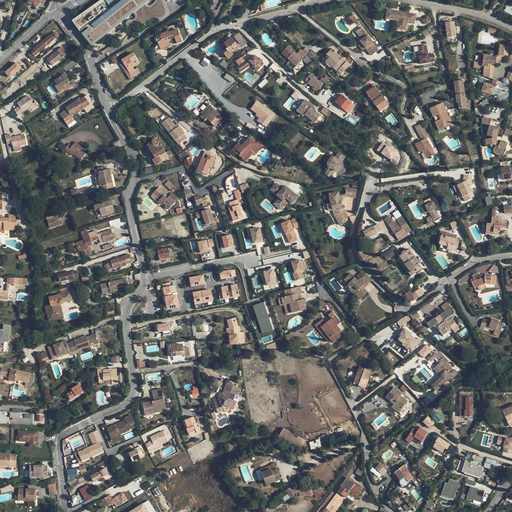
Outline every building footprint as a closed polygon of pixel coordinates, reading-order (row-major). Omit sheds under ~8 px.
[(100,0),(71,21),(90,47),(137,9),(146,2),(151,0),(100,0)] [(396,11),(387,9),(386,18),(394,20),(395,18),(399,18),(398,21),(397,29),(406,30),(407,23),(408,19),(414,21),(415,14),(403,12),(402,14),(396,13),(396,11)] [(353,14),(349,17),(354,23),(357,21),(353,14)] [(456,37),(455,21),(445,22),(446,38),(456,37)] [(361,27),(356,31),(361,39),(363,41),(362,43),(366,49),(371,55),(378,50),(361,27)] [(176,30),(173,31),(168,33),(168,31),(160,34),(161,37),(160,38),(161,41),(158,43),(160,49),(170,46),(168,39),(174,37),(176,43),(182,41),(177,29),(176,30)] [(27,55),(32,60),(34,63),(37,60),(34,56),(47,45),(54,39),(59,35),(55,31),(51,35),(50,35),(33,49),(34,50),(27,55)] [(239,33),(234,37),(240,44),(241,43),(243,45),(246,43),(239,33)] [(232,37),(224,43),(228,48),(226,49),(227,50),(223,53),(228,59),(233,55),(231,52),(237,48),(236,47),(237,47),(235,44),(236,43),(232,37)] [(418,51),(421,64),(430,62),(430,61),(436,60),(434,54),(428,55),(427,50),(429,50),(428,44),(420,46),(421,51),(418,51)] [(509,46),(500,45),(499,55),(496,57),(483,55),(482,66),(485,66),(483,76),(492,79),(494,65),(494,62),(503,56),(506,56),(507,56),(509,46)] [(288,46),(281,53),(291,61),(296,66),(306,55),(301,50),(297,54),(288,46)] [(52,65),(63,57),(67,53),(64,50),(62,47),(47,59),(52,65)] [(73,52),(68,47),(64,50),(67,53),(69,55),(73,52)] [(310,51),(306,47),(302,51),(307,55),(310,51)] [(333,68),(337,64),(342,59),(338,55),(332,49),(327,55),(328,56),(330,58),(328,59),(326,61),(333,68)] [(317,55),(312,50),(310,51),(307,55),(312,60),(317,55)] [(133,53),(122,60),(123,63),(132,78),(140,73),(137,68),(134,70),(133,67),(139,63),(133,53)] [(165,60),(159,53),(155,56),(161,63),(165,60)] [(255,55),(237,67),(241,73),(250,66),(256,72),(264,65),(255,55)] [(388,56),(381,61),(384,65),(391,60),(388,56)] [(503,56),(494,62),(494,65),(506,56),(503,56)] [(220,63),(224,67),(227,65),(228,64),(225,59),(220,63)] [(4,71),(8,78),(22,68),(17,62),(4,71)] [(132,78),(123,63),(120,65),(129,79),(132,78)] [(345,76),(351,70),(348,68),(342,74),(345,76)] [(65,74),(54,81),(57,84),(55,86),(60,92),(66,88),(66,89),(72,85),(75,83),(72,80),(70,81),(65,74)] [(226,74),(224,77),(232,82),(234,78),(226,74)] [(319,82),(311,74),(305,80),(313,88),(312,89),(316,92),(323,84),(320,81),(319,82)] [(265,79),(259,85),(261,87),(267,81),(265,79)] [(466,103),(463,80),(453,81),(456,103),(458,103),(459,109),(466,108),(466,103)] [(480,91),(492,95),(495,85),(483,82),(480,91)] [(366,93),(368,96),(380,111),(388,104),(375,86),(366,93)] [(291,96),(296,100),(300,96),(295,91),(291,96)] [(18,115),(30,107),(34,104),(33,103),(28,95),(17,103),(19,106),(14,110),(18,115)] [(92,103),(87,95),(85,97),(84,97),(81,99),(79,101),(78,99),(66,108),(67,109),(64,112),(60,114),(65,121),(72,117),(72,115),(77,111),(78,113),(84,108),(87,112),(94,107),(91,103),(92,103)] [(341,95),(335,102),(345,110),(351,103),(341,95)] [(312,105),(305,100),(298,109),(304,114),(315,123),(321,116),(314,110),(310,107),(312,105)] [(33,103),(34,104),(30,107),(32,110),(38,106),(35,101),(33,103)] [(200,113),(209,104),(206,101),(197,111),(200,113)] [(257,101),(251,109),(257,113),(262,117),(259,122),(265,127),(275,114),(257,101)] [(443,103),(439,105),(439,106),(432,109),(435,116),(438,115),(439,114),(441,119),(440,120),(436,121),(439,128),(446,125),(446,127),(452,125),(448,116),(447,117),(444,112),(446,111),(443,103)] [(207,119),(209,121),(215,127),(223,118),(216,111),(209,104),(200,113),(202,115),(200,117),(205,121),(206,120),(207,119)] [(356,108),(352,113),(358,117),(362,112),(356,108)] [(72,117),(65,121),(68,125),(75,120),(72,117)] [(168,118),(161,123),(169,133),(168,134),(174,143),(175,142),(177,145),(186,139),(184,134),(176,124),(175,126),(168,118)] [(500,122),(481,118),(482,124),(489,126),(487,136),(492,137),(492,138),(484,139),(486,146),(490,145),(494,149),(493,150),(493,151),(494,152),(495,153),(499,155),(500,155),(502,155),(502,154),(507,144),(501,141),(499,144),(496,143),(496,140),(496,138),(500,122)] [(421,124),(415,127),(420,137),(426,134),(421,124)] [(27,144),(24,134),(11,138),(10,134),(5,135),(7,144),(12,143),(13,147),(27,144)] [(155,158),(153,160),(156,165),(169,157),(166,153),(159,142),(158,140),(158,139),(157,139),(156,138),(155,138),(153,139),(153,140),(152,140),(152,141),(152,142),(147,144),(155,158)] [(242,159),(250,150),(255,155),(262,147),(257,142),(256,144),(249,138),(242,146),(238,143),(234,148),(237,151),(235,152),(242,159)] [(379,140),(372,138),(369,143),(376,146),(379,140)] [(422,140),(415,144),(420,152),(422,151),(423,150),(424,152),(428,158),(435,154),(426,138),(422,140)] [(401,154),(382,141),(376,151),(395,163),(401,154)] [(65,148),(63,151),(66,154),(67,152),(69,150),(74,154),(80,160),(87,151),(81,147),(79,145),(75,142),(72,146),(69,143),(65,148)] [(155,158),(147,144),(145,146),(153,160),(155,158)] [(277,159),(281,155),(276,151),(272,155),(277,159)] [(335,171),(341,162),(345,157),(338,152),(335,157),(332,155),(327,163),(328,169),(325,174),(330,178),(335,171)] [(107,164),(117,159),(113,153),(103,158),(107,164)] [(202,157),(197,171),(207,174),(209,167),(211,168),(214,158),(208,155),(206,159),(202,157)] [(341,162),(335,171),(337,173),(343,163),(341,162)] [(511,167),(500,169),(502,180),(509,179),(509,176),(511,175),(511,167)] [(98,177),(100,186),(102,185),(103,189),(113,187),(111,174),(113,174),(112,168),(98,172),(100,177),(98,177)] [(472,176),(464,175),(463,182),(457,185),(459,189),(465,201),(471,199),(470,198),(474,197),(469,186),(472,185),(471,183),(472,176)] [(175,186),(168,180),(164,184),(170,190),(175,186)] [(248,183),(240,185),(242,193),(250,190),(248,183)] [(274,192),(279,186),(276,183),(271,190),(274,192)] [(298,197),(288,189),(285,192),(282,189),(279,186),(274,192),(280,198),(283,201),(280,204),(283,207),(289,201),(292,203),(298,197)] [(78,191),(80,196),(91,193),(89,187),(78,191)] [(162,190),(159,187),(152,195),(158,201),(158,202),(161,205),(163,203),(166,206),(165,207),(168,209),(175,202),(169,196),(166,199),(164,196),(165,195),(161,191),(162,190)] [(347,188),(345,188),(346,193),(346,196),(348,196),(349,197),(351,197),(353,197),(355,198),(357,190),(355,189),(352,189),(350,188),(348,188),(347,188)] [(78,189),(71,191),(73,198),(80,196),(78,191),(78,189)] [(237,200),(238,200),(243,198),(241,190),(234,192),(237,200)] [(172,193),(169,196),(175,202),(178,198),(172,193)] [(339,193),(329,194),(330,197),(330,200),(331,203),(333,209),(334,215),(337,214),(343,224),(346,222),(345,219),(347,218),(343,209),(340,199),(339,193)] [(429,212),(432,217),(437,214),(432,206),(434,205),(430,199),(428,195),(421,198),(424,203),(421,204),(425,212),(428,210),(429,212)] [(283,201),(280,198),(274,204),(280,210),(283,207),(280,204),(283,201)] [(114,211),(112,203),(111,200),(89,207),(91,212),(95,210),(99,209),(101,213),(101,215),(114,211)] [(242,215),(240,211),(240,209),(241,209),(238,200),(237,200),(229,203),(232,211),(230,212),(233,221),(239,219),(238,217),(242,215)] [(210,210),(195,213),(197,219),(202,217),(206,226),(218,222),(214,214),(211,215),(210,210)] [(398,210),(389,216),(393,222),(402,216),(398,210)] [(59,213),(46,217),(50,228),(62,224),(59,213)] [(337,214),(334,215),(340,225),(343,224),(337,214)] [(3,216),(0,215),(0,227),(3,228),(3,230),(17,230),(17,220),(16,220),(16,215),(8,215),(8,218),(3,218),(3,216)] [(389,216),(384,219),(399,241),(407,235),(406,234),(411,230),(402,216),(393,222),(389,216)] [(500,228),(502,228),(506,228),(507,222),(497,220),(498,218),(492,217),(491,224),(487,223),(486,231),(493,232),(492,235),(498,235),(499,233),(500,230),(500,228)] [(289,220),(280,224),(289,245),(298,240),(289,220)] [(363,234),(367,240),(377,233),(377,232),(381,229),(378,226),(377,224),(363,234)] [(259,228),(249,230),(253,245),(263,243),(259,228)] [(83,239),(84,240),(86,247),(91,245),(90,241),(99,238),(101,243),(114,239),(113,233),(111,230),(95,236),(89,238),(88,234),(85,235),(82,236),(83,239)] [(444,237),(441,236),(439,244),(447,246),(447,249),(456,251),(457,243),(455,242),(456,239),(457,235),(447,233),(446,237),(444,237)] [(230,235),(221,237),(224,249),(233,247),(230,235)] [(213,238),(197,242),(199,254),(210,253),(209,247),(214,246),(213,238)] [(72,244),(74,251),(75,253),(87,249),(86,247),(84,240),(72,244)] [(174,254),(174,251),(173,247),(158,250),(160,260),(175,257),(174,254)] [(392,252),(396,249),(393,247),(390,249),(391,250),(383,256),(386,259),(394,253),(392,252)] [(392,252),(394,253),(397,258),(399,256),(401,254),(397,248),(396,249),(392,252)] [(409,249),(401,254),(399,256),(413,275),(422,268),(419,264),(415,260),(414,258),(414,257),(409,249)] [(129,254),(110,261),(111,262),(113,269),(120,267),(127,265),(127,264),(132,262),(129,254)] [(413,275),(399,256),(397,258),(411,276),(413,275)] [(300,259),(290,262),(294,273),(292,273),(294,282),(304,279),(302,271),(307,269),(304,261),(301,262),(300,259)] [(220,279),(235,276),(234,269),(230,270),(219,272),(220,279)] [(79,277),(77,270),(59,275),(60,282),(79,277)] [(272,270),(263,272),(266,288),(276,285),(272,270)] [(355,278),(350,273),(344,279),(351,287),(348,290),(353,295),(355,293),(360,299),(367,292),(364,288),(371,281),(362,271),(355,278)] [(495,285),(496,276),(491,275),(485,274),(484,278),(481,280),(480,276),(478,273),(472,276),(473,279),(471,280),(474,288),(477,287),(479,291),(486,287),(485,284),(490,284),(495,285)] [(205,284),(203,275),(189,278),(191,287),(205,284)] [(125,278),(100,285),(102,292),(109,290),(110,292),(117,290),(117,288),(127,285),(125,278)] [(167,309),(179,307),(177,295),(172,295),(171,293),(176,292),(175,285),(170,286),(169,282),(162,284),(167,309)] [(219,300),(239,296),(237,284),(230,285),(231,290),(228,291),(227,286),(221,287),(221,292),(218,293),(219,300)] [(300,286),(284,290),(286,296),(281,297),(283,305),(284,305),(290,303),(292,313),(306,309),(303,299),(302,299),(299,300),(298,294),(300,293),(302,293),(300,286)] [(0,287),(0,288),(0,287),(0,298),(8,300),(9,292),(6,291),(0,290),(0,287)] [(63,302),(72,300),(70,292),(68,292),(67,288),(59,289),(61,294),(49,297),(51,305),(45,306),(48,315),(59,312),(57,303),(60,303),(61,303),(62,303),(63,303),(63,302)] [(410,292),(405,295),(410,303),(424,294),(420,288),(412,293),(410,292)] [(213,301),(210,289),(192,293),(194,305),(213,301)] [(447,302),(441,307),(445,311),(450,307),(447,302)] [(60,303),(57,303),(59,312),(48,315),(49,321),(63,317),(60,303)] [(262,303),(253,307),(263,333),(273,329),(262,303)] [(454,312),(450,307),(445,311),(440,315),(445,321),(439,325),(434,318),(428,323),(431,327),(433,325),(438,331),(439,330),(443,335),(447,332),(445,329),(450,325),(452,328),(456,325),(449,316),(454,312)] [(415,311),(410,315),(414,321),(420,317),(415,311)] [(331,319),(321,327),(328,337),(326,339),(330,344),(346,332),(339,323),(340,323),(332,312),(328,315),(331,319)] [(235,318),(227,320),(230,328),(230,335),(228,335),(229,344),(238,344),(238,343),(244,343),(244,337),(240,337),(239,333),(239,327),(238,327),(235,318)] [(480,326),(484,327),(494,331),(494,332),(500,334),(503,325),(498,323),(498,321),(492,318),(490,321),(487,320),(486,323),(482,322),(480,326)] [(170,330),(169,322),(157,324),(158,331),(170,330)] [(10,326),(4,325),(3,330),(0,329),(0,346),(4,347),(4,346),(4,341),(8,342),(8,337),(9,337),(10,331),(9,331),(10,326)] [(450,325),(445,329),(447,332),(443,335),(444,336),(457,326),(456,325),(452,328),(450,325)] [(328,337),(321,327),(317,329),(325,339),(326,339),(328,337)] [(401,336),(398,339),(403,343),(402,344),(411,351),(416,345),(416,346),(419,342),(411,335),(411,334),(404,329),(399,335),(401,336)] [(84,336),(81,337),(74,340),(74,341),(71,342),(74,352),(78,351),(77,350),(90,346),(94,344),(99,343),(96,334),(86,337),(84,338),(84,336)] [(62,342),(48,347),(52,360),(63,356),(62,354),(69,352),(70,354),(74,352),(71,342),(66,344),(63,345),(62,342)] [(172,357),(183,356),(183,357),(189,356),(188,347),(183,348),(182,344),(177,345),(177,344),(169,345),(169,346),(170,353),(171,353),(172,357)] [(254,351),(253,344),(245,345),(246,353),(254,351)] [(411,351),(402,344),(401,345),(411,354),(417,346),(416,346),(416,345),(411,351)] [(435,351),(428,358),(431,361),(435,358),(440,363),(435,367),(441,374),(441,376),(432,386),(436,391),(449,379),(447,377),(447,372),(451,368),(435,351)] [(42,360),(48,358),(46,352),(39,354),(42,360)] [(359,385),(365,388),(372,368),(361,364),(354,382),(359,384),(359,385)] [(435,367),(433,369),(438,374),(438,376),(430,384),(432,386),(441,376),(441,374),(435,367)] [(31,389),(35,374),(1,368),(0,374),(0,375),(5,376),(5,374),(9,375),(8,380),(15,381),(15,380),(26,382),(25,386),(24,388),(27,388),(31,389)] [(118,384),(117,369),(102,370),(102,368),(97,369),(97,376),(98,376),(98,383),(104,383),(104,380),(111,380),(112,384),(118,384)] [(416,375),(412,378),(418,385),(422,382),(416,375)] [(238,388),(227,383),(222,394),(220,393),(218,397),(218,400),(213,402),(216,409),(223,407),(224,405),(229,407),(233,409),(236,401),(233,400),(238,388)] [(82,388),(79,384),(71,389),(72,390),(70,391),(67,394),(71,400),(83,391),(81,388),(82,388)] [(394,387),(386,397),(394,404),(392,407),(398,412),(407,401),(400,395),(401,393),(394,387)] [(161,388),(154,390),(156,400),(154,400),(142,403),(145,413),(154,411),(154,413),(166,410),(161,388)] [(423,400),(428,405),(437,396),(432,391),(423,400)] [(473,397),(459,397),(460,417),(473,416),(473,397)] [(511,425),(511,406),(502,411),(506,419),(509,426),(511,425)] [(430,413),(433,417),(435,415),(440,420),(442,418),(436,411),(435,413),(433,411),(430,413)] [(506,419),(502,411),(496,413),(500,422),(506,419)] [(45,425),(46,415),(37,414),(37,424),(45,425)] [(125,420),(107,428),(111,438),(120,434),(130,430),(129,429),(134,427),(133,424),(135,423),(132,415),(125,418),(125,420)] [(434,423),(427,416),(423,422),(430,428),(434,423)] [(194,417),(185,420),(188,428),(187,428),(188,433),(196,430),(197,432),(201,431),(199,427),(197,427),(196,423),(194,417)] [(420,426),(417,430),(413,427),(406,439),(410,442),(413,438),(420,443),(428,432),(420,426)] [(305,441),(284,428),(279,437),(299,448),(300,448),(300,449),(305,441)] [(38,431),(19,430),(18,441),(30,441),(29,447),(37,447),(38,431)] [(82,461),(104,451),(100,442),(102,441),(97,430),(95,431),(89,434),(94,445),(88,448),(82,450),(82,449),(77,451),(82,461)] [(166,439),(163,431),(150,437),(152,441),(148,442),(149,443),(152,450),(156,448),(155,446),(161,444),(167,441),(166,439)] [(511,449),(511,439),(499,436),(497,443),(504,445),(503,446),(504,447),(503,451),(511,454),(511,449)] [(442,452),(444,448),(447,443),(438,437),(435,441),(436,442),(433,446),(442,452)] [(318,440),(310,443),(311,448),(319,446),(318,443),(319,442),(318,440)] [(134,451),(129,453),(132,461),(137,459),(141,457),(140,456),(143,455),(140,447),(136,448),(137,449),(134,451)] [(16,464),(16,455),(0,454),(0,465),(5,465),(10,466),(10,463),(16,464)] [(496,465),(497,460),(486,458),(484,467),(489,469),(490,464),(496,465)] [(105,460),(97,465),(99,468),(107,463),(106,461),(105,460)] [(461,472),(465,461),(459,460),(456,470),(461,472)] [(465,461),(461,472),(468,474),(468,473),(479,476),(480,471),(482,471),(483,467),(476,465),(476,463),(465,460),(465,461)] [(347,478),(353,482),(354,481),(349,477),(353,472),(355,473),(359,467),(352,462),(342,474),(347,478)] [(406,484),(407,483),(413,478),(407,470),(411,467),(407,462),(394,472),(400,480),(400,481),(400,483),(401,484),(403,485),(404,485),(406,484)] [(275,464),(261,469),(266,484),(275,481),(275,479),(280,478),(275,464)] [(375,468),(382,476),(387,471),(380,464),(375,468)] [(48,465),(30,465),(30,470),(34,470),(34,477),(48,476),(48,475),(48,472),(48,465)] [(364,470),(359,467),(355,473),(361,476),(364,470)] [(78,477),(77,468),(67,470),(68,478),(69,483),(76,478),(78,477)] [(106,468),(91,476),(94,482),(109,473),(106,468)] [(79,484),(76,478),(69,483),(72,488),(79,484)] [(341,487),(338,492),(346,498),(350,493),(356,498),(360,493),(362,489),(353,482),(347,478),(340,486),(341,487)] [(441,496),(453,500),(459,483),(450,480),(448,484),(445,483),(441,496)] [(145,490),(151,487),(149,482),(142,484),(145,490)] [(88,484),(79,489),(85,501),(94,497),(88,484)] [(35,495),(35,492),(35,486),(28,486),(28,489),(19,489),(18,500),(28,501),(35,501),(35,495)] [(312,495),(311,488),(294,489),(291,487),(286,491),(288,494),(283,498),(285,501),(296,493),(299,493),(299,496),(312,495)] [(481,503),(484,491),(471,487),(466,500),(471,501),(471,500),(481,503)] [(338,492),(334,489),(316,511),(331,511),(339,502),(342,503),(346,498),(338,492)] [(115,503),(117,507),(128,500),(123,493),(112,499),(110,495),(108,496),(110,498),(109,498),(112,504),(112,505),(115,503)] [(356,498),(350,493),(346,498),(352,502),(356,498)] [(109,498),(108,496),(101,500),(102,503),(104,506),(105,508),(106,507),(112,504),(109,498)] [(426,507),(431,509),(434,502),(429,499),(426,507)] [(335,511),(342,503),(339,502),(331,511),(335,511)]
